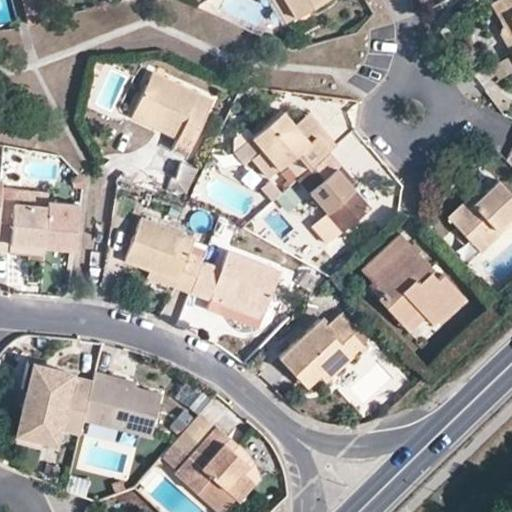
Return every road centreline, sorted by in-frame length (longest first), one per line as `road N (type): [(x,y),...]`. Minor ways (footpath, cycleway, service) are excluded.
road 1 (residential): [(0,314),(122,324),(232,378),(293,431)]
road 2 (residential): [(452,423),(355,443),(293,431)]
road 3 (secondary): [(452,423),(365,511)]
